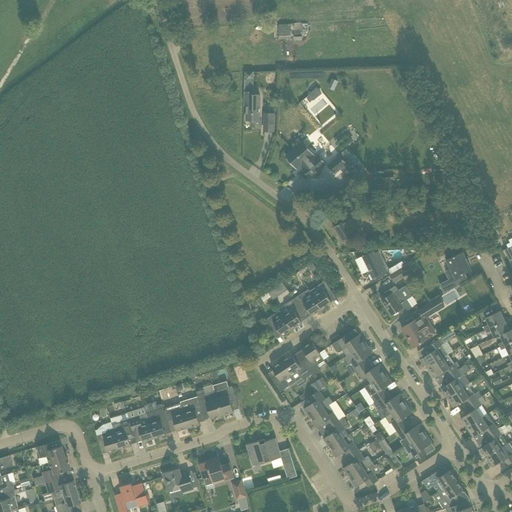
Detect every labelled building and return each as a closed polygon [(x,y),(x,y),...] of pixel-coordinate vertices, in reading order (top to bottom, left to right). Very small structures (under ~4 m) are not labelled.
[(278,24),(278,36),(290,35),(290,24),(278,24)] [(332,79),(328,85),(334,88),(337,82),(332,79)] [(316,86),(300,101),(311,112),(315,107),(318,110),(323,105),(317,99),(323,93),(316,86)] [(254,95),(254,93),(244,92),(244,105),(247,105),(247,120),(251,120),(251,126),(261,126),(261,119),(259,119),(259,109),(260,95),(254,95)] [(264,114),(264,122),(264,132),(274,132),(274,114),(264,114)] [(294,166),(297,169),(301,165),(303,168),(303,169),(310,178),(326,164),(319,155),(316,157),(303,141),(293,149),(286,156),(288,159),(287,160),(293,166),(294,166)] [(346,150),(327,166),(335,174),(340,170),(343,173),(355,172),(359,172),(353,165),(357,162),(346,150)] [(359,172),(355,172),(356,185),(364,184),(363,172),(359,172)] [(437,185),(458,184),(458,174),(437,175),(437,185)] [(371,203),(377,207),(380,201),(374,197),(371,203)] [(343,242),(352,236),(354,235),(352,232),(358,228),(357,227),(360,225),(355,217),(352,219),(346,209),(343,211),(334,217),(339,224),(334,227),(343,242)] [(387,271),(390,276),(390,275),(404,267),(403,266),(399,260),(386,268),(378,252),(375,253),(374,251),(357,260),(363,272),(368,269),(373,278),(387,271)] [(471,269),(462,251),(456,255),(454,252),(445,257),(451,269),(445,271),(449,279),(439,284),(444,294),(468,279),(465,272),(471,269)] [(408,263),(407,264),(407,265),(410,270),(412,269),(416,275),(422,271),(415,261),(409,265),(408,263)] [(313,263),(307,267),(309,270),(313,271),(316,269),(313,263)] [(410,270),(407,265),(407,264),(403,266),(404,267),(390,275),(390,276),(394,282),(404,276),(403,275),(410,270)] [(323,289),(313,296),(322,309),(332,302),(329,298),(334,295),(325,281),(320,284),(323,289)] [(391,315),(399,310),(401,314),(412,307),(407,299),(412,296),(405,286),(398,291),(397,290),(392,293),(390,289),(384,293),(386,297),(382,300),(381,300),(391,315)] [(275,287),(268,292),(273,299),(279,294),(275,287)] [(322,309),(313,296),(306,300),(302,293),(293,299),(301,310),(306,306),(312,316),(322,309)] [(260,297),(253,302),(257,308),(265,303),(260,297)] [(426,318),(444,306),(439,297),(418,310),(422,315),(424,319),(426,318)] [(289,312),(283,316),(292,329),(302,322),(296,313),(301,310),(293,299),(285,305),(289,312)] [(282,335),(292,329),(283,316),(280,310),(265,320),(272,333),(278,329),(282,335)] [(485,329),(505,320),(500,310),(491,314),(485,317),(489,324),(484,327),(485,329)] [(435,332),(432,326),(428,320),(426,318),(424,319),(422,315),(401,328),(409,339),(407,341),(412,349),(435,334),(435,332)] [(495,337),(500,334),(509,330),(505,320),(485,329),(487,333),(492,330),(495,337)] [(511,328),(509,330),(500,334),(503,341),(498,344),(499,347),(511,340),(511,328)] [(427,368),(448,354),(442,346),(457,336),(453,330),(438,340),(437,339),(427,346),(431,352),(421,359),(422,359),(420,361),(423,366),(425,364),(427,368)] [(342,350),(347,356),(351,353),(366,343),(360,334),(351,340),(347,334),(332,344),(337,351),(339,352),(342,350)] [(501,350),(506,347),(509,354),(511,352),(511,340),(499,347),(501,350)] [(308,358),(303,361),(310,372),(313,376),(321,371),(318,368),(326,362),(312,342),(302,348),(308,358)] [(347,356),(344,358),(348,365),(351,363),(357,371),(367,364),(363,359),(372,353),(372,352),(373,351),(370,346),(368,347),(366,343),(351,353),(347,356)] [(457,361),(454,364),(448,354),(427,368),(434,377),(443,371),(447,376),(458,369),(457,368),(460,366),(457,361)] [(295,381),(295,382),(296,384),(303,379),(302,377),(310,372),(303,361),(298,364),(292,355),(282,362),(290,373),(295,381)] [(480,363),(485,361),(482,355),(476,358),(480,363)] [(466,364),(470,369),(475,366),(471,360),(467,363),(466,364)] [(283,378),(290,373),(282,362),(272,368),(279,378),(274,381),(280,391),(287,387),(289,386),(283,378)] [(367,377),(371,383),(386,373),(380,364),(370,370),(367,364),(357,371),(363,380),(367,377)] [(447,398),(468,384),(467,384),(470,383),(464,374),(470,370),(470,369),(466,364),(458,369),(447,376),(451,382),(441,388),(447,398)] [(217,371),(210,373),(212,380),(219,378),(217,371)] [(377,401),(387,394),(383,389),(392,383),(386,373),(371,383),(364,387),(369,394),(375,402),(377,401)] [(316,381),(321,389),(328,385),(322,377),(316,381)] [(499,377),(492,380),(494,385),(501,382),(499,377)] [(227,381),(213,385),(215,391),(222,415),(234,411),(230,400),(235,398),(236,401),(237,401),(235,396),(232,386),(229,387),(227,381)] [(315,393),(319,390),(321,389),(316,381),(310,385),(315,393)] [(474,394),(474,393),(468,384),(447,398),(453,407),(463,401),(467,406),(478,399),(477,399),(482,396),(479,392),(474,394)] [(359,390),(369,405),(374,402),(364,387),(359,390)] [(197,396),(200,403),(201,408),(207,407),(211,419),(222,415),(215,391),(205,394),(204,389),(196,392),(197,396)] [(303,409),(310,418),(324,408),(320,402),(325,399),(319,390),(315,393),(309,397),(312,402),(303,409)] [(390,400),(387,394),(377,401),(375,402),(373,403),(379,411),(378,412),(382,419),(385,417),(406,403),(399,394),(390,400)] [(200,403),(197,396),(180,401),(181,403),(184,413),(188,427),(200,424),(198,419),(204,418),(201,408),(200,403)] [(467,428),(482,417),(476,408),(486,402),(482,396),(477,399),(478,399),(467,406),(470,412),(461,418),(467,428)] [(173,420),(177,431),(188,427),(184,413),(181,403),(164,408),(163,408),(167,419),(168,422),(173,420)] [(389,424),(391,423),(397,431),(407,424),(403,419),(412,413),(406,403),(385,417),(389,424)] [(329,427),(339,420),(333,411),(329,405),(324,408),(310,418),(316,428),(325,421),(329,427)] [(146,414),(154,438),(165,434),(161,421),(167,419),(163,408),(164,408),(163,407),(146,413),(146,414)] [(129,419),(134,433),(139,432),(142,442),(154,438),(146,414),(130,419),(129,419)] [(483,431),(486,436),(497,429),(494,423),(493,423),(487,414),(482,417),(467,428),(473,437),(483,431)] [(332,432),(323,438),(329,448),(344,438),(348,435),(344,429),(349,426),(343,417),(339,420),(329,427),(332,432)] [(134,433),(129,419),(123,421),(118,423),(116,422),(112,423),(113,428),(115,434),(119,449),(131,445),(128,435),(134,433)] [(504,433),(511,428),(507,423),(500,427),(504,433)] [(361,428),(365,433),(370,429),(367,424),(361,428)] [(400,441),(404,448),(426,433),(419,424),(410,430),(407,424),(397,431),(402,439),(400,441)] [(373,425),(369,428),(375,436),(379,433),(373,425)] [(115,434),(113,428),(107,430),(106,432),(96,435),(99,444),(105,442),(108,452),(119,449),(115,434)] [(490,442),(480,448),(481,449),(479,450),(482,455),(484,454),(487,457),(507,444),(501,435),(497,429),(486,436),(490,442)] [(416,461),(426,454),(423,449),(432,443),(426,433),(404,448),(409,455),(411,453),(416,461)] [(271,460),(272,460),(282,457),(276,438),(265,441),(265,442),(260,443),(259,440),(246,444),(252,466),(266,462),(265,461),(270,459),(271,460)] [(344,438),(329,448),(336,457),(345,451),(348,457),(358,450),(352,441),(348,444),(344,438)] [(369,444),(373,452),(381,446),(379,443),(377,439),(369,444)] [(511,446),(509,442),(507,444),(487,457),(489,461),(487,463),(490,468),(492,466),(493,467),(502,460),(506,466),(511,462),(511,446)] [(51,449),(49,443),(36,447),(40,458),(38,458),(40,465),(41,465),(48,462),(64,457),(61,446),(51,449)] [(343,468),(349,478),(372,462),(368,456),(364,459),(358,450),(348,457),(352,462),(343,468)] [(393,464),(398,460),(394,454),(389,458),(393,464)] [(0,468),(12,465),(9,455),(0,458),(0,468)] [(44,483),(58,479),(56,473),(70,469),(66,457),(64,457),(48,462),(41,465),(43,471),(41,472),(44,483)] [(287,479),(297,476),(291,457),(282,460),(287,479)] [(214,459),(199,464),(202,473),(204,478),(206,485),(214,483),(233,477),(231,473),(228,463),(221,465),(220,462),(214,459)] [(372,462),(349,478),(355,487),(365,481),(368,487),(370,485),(378,480),(374,474),(370,468),(375,465),(372,462)] [(433,486),(438,492),(456,480),(450,470),(446,472),(443,467),(430,476),(436,484),(433,486)] [(193,489),(193,488),(188,472),(181,475),(179,468),(162,473),(165,483),(168,491),(181,487),(182,492),(193,489)] [(0,494),(12,491),(14,490),(12,482),(9,480),(7,474),(0,476),(0,494)] [(252,476),(241,480),(245,491),(255,488),(252,476)] [(30,484),(28,478),(19,480),(21,487),(30,484)] [(51,492),(53,499),(61,496),(62,496),(77,491),(73,480),(62,484),(60,478),(58,479),(44,483),(47,493),(51,492)] [(241,480),(232,482),(237,499),(237,500),(238,499),(241,510),(249,508),(247,500),(246,496),(245,491),(241,480)] [(451,507),(458,505),(461,504),(457,494),(463,490),(456,480),(438,492),(443,499),(445,498),(447,501),(451,507)] [(126,504),(118,506),(120,511),(127,511),(127,510),(148,503),(146,495),(145,495),(144,492),(141,483),(137,484),(138,487),(133,489),(132,483),(120,486),(126,504)] [(426,490),(421,494),(423,502),(430,497),(426,490)] [(0,511),(10,510),(17,507),(12,491),(0,494),(0,511)] [(55,505),(56,511),(69,511),(74,510),(72,505),(80,503),(77,491),(62,496),(61,496),(53,499),(55,505)] [(166,511),(163,501),(156,503),(158,511),(166,511)] [(34,511),(37,511),(35,503),(27,506),(29,511),(34,511)]
